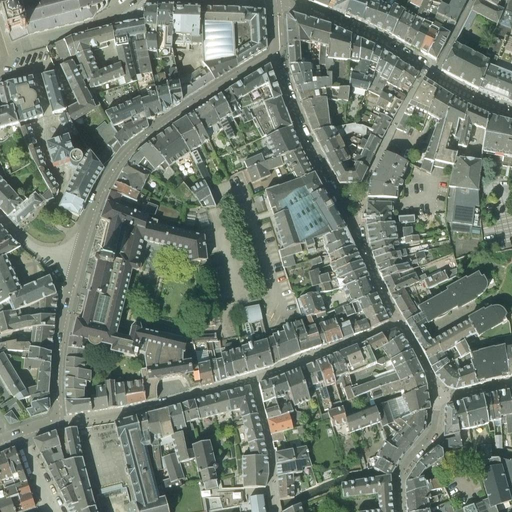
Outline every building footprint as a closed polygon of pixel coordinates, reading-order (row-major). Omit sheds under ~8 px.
[(8,34),(10,34),(9,31),(20,28),(22,31),(26,30),(26,29),(28,36),(65,27),(84,23),(84,22),(93,19),(96,14),(103,10),(107,5),(109,0),(4,0),(0,1),(0,5),(1,10),(1,12),(0,12),(0,15),(2,14),(4,21),(7,30),(4,31),(5,33),(7,32),(8,34)] [(314,0),(314,3),(327,9),(330,0),(314,0)] [(330,0),(327,9),(344,15),(350,0),(330,0)] [(351,18),(363,23),(369,1),(377,4),(378,0),(350,0),(344,15),(344,16),(351,18)] [(384,32),(392,36),(404,11),(409,0),(378,0),(377,4),(369,1),(363,23),(384,32)] [(392,36),(404,43),(423,0),(409,0),(404,11),(392,36)] [(423,0),(404,43),(411,47),(431,2),(424,0),(423,0)] [(456,24),(460,14),(448,8),(452,0),(424,0),(431,2),(441,6),(436,15),(456,24)] [(452,0),(448,8),(460,14),(467,0),(452,0)] [(496,26),(503,11),(481,0),(476,0),(471,11),(490,22),(496,26)] [(511,0),(506,0),(503,11),(496,26),(486,55),(490,56),(489,62),(478,91),(511,102),(511,0)] [(506,0),(481,0),(503,11),(506,0)] [(411,47),(420,52),(434,20),(436,15),(441,6),(431,2),(411,47)] [(156,52),(157,40),(157,7),(143,7),(143,20),(146,35),(148,52),(156,52)] [(172,49),(172,45),(174,7),(157,7),(157,40),(161,40),(160,49),(172,49)] [(174,7),(172,45),(190,46),(203,46),(202,24),(199,24),(200,8),(174,7)] [(233,24),(243,25),(245,10),(234,9),(200,8),(199,24),(202,24),(233,24)] [(243,25),(233,24),(236,56),(236,68),(267,50),(265,20),(264,12),(245,10),(243,25)] [(287,31),(288,46),(289,67),(311,66),(325,65),(325,59),(327,59),(330,30),(331,27),(317,23),(303,19),(291,15),(286,19),(287,31)] [(444,25),(427,56),(436,62),(456,24),(436,15),(434,20),(444,25)] [(140,76),(152,74),(148,52),(147,47),(146,47),(146,42),(146,35),(143,20),(111,27),(115,45),(115,46),(116,47),(120,65),(124,77),(126,85),(136,82),(137,82),(136,76),(132,63),(129,45),(129,46),(127,39),(136,37),(137,43),(134,43),(140,76)] [(420,52),(427,56),(444,25),(434,20),(420,52)] [(234,57),(233,24),(202,24),(203,46),(204,61),(234,57)] [(104,29),(93,32),(71,37),(69,38),(64,41),(70,58),(77,56),(81,66),(81,67),(88,79),(89,81),(93,89),(107,84),(116,80),(119,87),(126,85),(124,77),(120,65),(99,73),(91,52),(94,51),(97,50),(108,47),(115,45),(111,27),(104,29)] [(349,67),(349,62),(351,36),(331,27),(330,30),(327,59),(325,59),(325,65),(326,71),(328,71),(328,74),(351,74),(352,71),(352,70),(350,70),(349,67)] [(349,62),(359,63),(361,41),(351,36),(349,62)] [(441,71),(478,91),(489,62),(463,49),(466,43),(457,38),(441,71)] [(75,68),(72,62),(70,58),(64,41),(54,45),(60,60),(63,59),(65,65),(60,67),(69,86),(78,104),(66,109),(66,111),(68,115),(72,123),(101,107),(98,102),(96,96),(90,99),(82,82),(88,79),(81,67),(81,66),(75,68)] [(368,91),(373,78),(367,76),(368,74),(367,74),(370,63),(374,46),(361,41),(359,63),(357,68),(356,67),(354,71),(352,71),(351,74),(349,89),(348,97),(351,97),(352,88),(368,92),(368,91)] [(370,63),(377,66),(382,51),(374,46),(370,63)] [(382,92),(386,84),(398,61),(382,51),(377,66),(375,72),(373,78),(368,91),(380,97),(382,92)] [(236,68),(236,56),(234,57),(202,62),(215,81),(236,68)] [(394,88),(407,67),(398,61),(386,84),(382,92),(389,97),(394,88)] [(293,78),(326,71),(325,65),(311,66),(289,67),(293,78)] [(178,80),(183,101),(215,81),(204,66),(186,78),(178,80)] [(267,138),(292,128),(285,111),(280,98),(281,98),(280,96),(269,67),(229,91),(240,114),(247,110),(255,120),(264,138),(266,136),(267,138)] [(401,91),(402,89),(413,71),(407,67),(394,88),(389,97),(393,99),(395,100),(401,91)] [(176,69),(169,70),(169,75),(165,76),(172,108),(183,101),(178,80),(176,69)] [(293,78),(296,87),(315,85),(315,80),(327,80),(326,74),(328,74),(328,71),(326,71),(293,78)] [(413,71),(402,89),(401,91),(395,100),(401,103),(408,93),(418,74),(413,71)] [(66,109),(58,83),(55,73),(42,76),(45,87),(53,114),(66,111),(66,109)] [(145,117),(147,122),(155,120),(154,117),(162,115),(156,90),(154,86),(152,74),(140,76),(136,76),(137,82),(136,82),(140,95),(142,107),(145,117)] [(165,76),(165,74),(158,76),(160,83),(162,86),(162,88),(156,90),(162,115),(172,108),(165,76)] [(331,89),(349,89),(351,74),(328,74),(326,74),(327,80),(315,80),(315,85),(296,87),(299,95),(331,89)] [(26,122),(28,121),(43,116),(38,102),(36,103),(36,102),(36,101),(37,101),(37,100),(37,99),(37,98),(37,97),(36,97),(36,96),(36,95),(35,95),(35,94),(34,94),(33,93),(35,93),(32,78),(18,81),(7,84),(14,107),(19,124),(26,122)] [(414,109),(428,115),(437,88),(423,79),(404,114),(396,129),(403,132),(410,117),(411,117),(414,109)] [(19,124),(14,107),(7,84),(0,85),(0,97),(3,109),(0,110),(0,128),(7,126),(19,124)] [(431,173),(433,165),(439,143),(444,124),(452,97),(437,88),(428,115),(439,122),(436,128),(425,155),(420,169),(431,174),(431,173)] [(348,103),(348,97),(349,89),(331,89),(299,95),(302,103),(319,99),(327,99),(348,103)] [(244,125),(255,120),(247,110),(240,114),(229,91),(221,96),(231,117),(234,120),(240,117),(244,125)] [(388,106),(393,99),(389,97),(382,92),(380,97),(373,112),(382,117),(388,106)] [(142,107),(140,95),(102,111),(108,123),(112,127),(128,120),(130,124),(145,117),(142,107)] [(209,104),(223,129),(227,137),(228,137),(229,140),(235,137),(233,134),(229,125),(234,122),(234,120),(231,117),(221,96),(209,104)] [(458,147),(459,139),(454,137),(458,121),(463,123),(467,106),(452,97),(444,124),(439,143),(433,165),(452,170),(455,160),(456,160),(457,152),(456,152),(458,147)] [(313,133),(331,129),(327,99),(319,99),(302,103),(301,104),(312,133),(313,133)] [(382,117),(391,121),(402,104),(401,103),(395,100),(393,99),(388,106),(382,117)] [(220,131),(223,129),(209,104),(193,114),(207,138),(220,131)] [(463,123),(459,139),(458,147),(466,149),(471,126),(485,131),(488,116),(467,106),(463,123)] [(370,137),(380,142),(392,121),(391,121),(382,117),(373,112),(372,113),(372,114),(369,120),(375,123),(371,131),(373,131),(370,137)] [(210,141),(207,138),(193,114),(186,118),(202,147),(203,147),(202,146),(210,141)] [(72,123),(68,115),(67,115),(59,118),(65,136),(66,136),(67,139),(79,135),(76,129),(72,123)] [(511,122),(510,122),(488,116),(485,131),(482,153),(504,157),(502,167),(511,168),(511,122)] [(113,137),(121,148),(129,141),(149,128),(148,127),(147,122),(145,117),(130,124),(121,127),(120,130),(116,134),(113,137)] [(191,154),(204,182),(206,187),(207,187),(213,184),(196,150),(202,147),(186,118),(173,127),(191,154)] [(27,147),(29,151),(37,149),(36,144),(30,126),(28,126),(26,122),(19,124),(22,133),(27,147)] [(99,143),(104,149),(107,146),(115,156),(121,148),(113,137),(116,134),(112,127),(108,123),(96,133),(102,141),(99,143)] [(342,127),(331,129),(313,133),(321,147),(326,158),(332,170),(339,184),(350,183),(360,183),(367,169),(374,155),(380,142),(370,137),(367,143),(362,140),(362,141),(354,138),(348,140),(345,137),(353,132),(366,136),(367,128),(362,126),(356,126),(348,126),(342,127)] [(169,168),(191,154),(173,127),(149,144),(169,168)] [(280,157),(301,149),(292,128),(267,138),(266,138),(273,155),(263,159),(261,155),(244,162),(247,170),(280,157)] [(79,135),(67,139),(46,146),(54,167),(67,163),(68,165),(70,167),(71,168),(73,169),(75,170),(78,170),(65,195),(77,200),(85,204),(93,189),(105,169),(98,162),(95,157),(92,154),(88,149),(85,144),(79,135)] [(164,172),(169,168),(149,144),(133,156),(144,170),(150,176),(151,174),(150,173),(154,170),(155,171),(160,167),(164,172)] [(39,148),(37,149),(29,151),(32,160),(41,175),(47,171),(45,167),(39,148)] [(314,174),(307,162),(301,149),(280,157),(283,166),(285,165),(288,170),(291,175),(292,174),(296,182),(314,174)] [(402,182),(401,182),(409,164),(384,153),(372,178),(369,188),(367,199),(380,200),(397,200),(399,188),(399,187),(400,187),(401,187),(402,187),(402,186),(403,186),(403,185),(403,184),(403,183),(402,182)] [(140,194),(150,176),(144,170),(133,156),(121,173),(116,183),(140,194)] [(280,157),(247,170),(246,170),(252,184),(270,176),(268,172),(283,166),(280,157)] [(456,160),(455,160),(452,170),(449,189),(477,192),(481,162),(459,159),(458,160),(456,160)] [(56,197),(57,196),(58,193),(59,191),(58,187),(48,171),(47,171),(41,175),(49,190),(54,199),(56,197)] [(268,202),(270,210),(283,251),(298,247),(305,244),(307,250),(315,248),(313,242),(322,239),(345,229),(323,192),(319,184),(314,174),(296,182),(265,192),(268,202)] [(0,208),(7,217),(22,204),(0,179),(0,208)] [(204,182),(189,190),(192,195),(199,203),(203,201),(207,208),(216,208),(207,187),(206,187),(204,182)] [(155,217),(183,224),(184,216),(180,214),(177,213),(159,206),(160,202),(145,196),(140,194),(116,183),(111,192),(111,193),(122,197),(136,202),(147,207),(144,214),(155,217)] [(185,201),(192,195),(189,190),(183,184),(175,193),(185,201)] [(446,223),(450,223),(455,224),(454,232),(465,233),(466,226),(472,226),(471,234),(482,235),(477,192),(449,189),(447,199),(446,223)] [(49,190),(41,197),(39,195),(37,196),(35,193),(22,204),(7,217),(17,226),(26,218),(26,219),(34,212),(43,204),(43,203),(44,203),(46,202),(45,201),(49,201),(52,200),(54,199),(49,190)] [(197,366),(192,368),(191,361),(182,363),(183,354),(185,354),(187,344),(206,343),(213,343),(217,343),(216,335),(181,337),(180,339),(163,334),(162,335),(142,330),(140,325),(135,324),(132,328),(129,338),(117,335),(132,271),(136,272),(140,271),(142,267),(138,263),(143,242),(187,252),(189,264),(207,261),(205,237),(204,237),(157,226),(158,222),(130,211),(131,207),(120,203),(122,197),(111,193),(106,204),(107,204),(101,220),(108,222),(107,223),(107,224),(110,225),(103,255),(102,255),(102,256),(100,255),(96,256),(95,260),(98,262),(91,293),(88,292),(88,293),(88,294),(89,294),(82,322),(77,321),(76,322),(75,322),(72,336),(70,336),(68,349),(88,352),(88,346),(88,343),(89,343),(90,345),(91,346),(93,347),(94,348),(95,348),(97,348),(99,347),(100,347),(101,345),(112,348),(110,353),(126,357),(131,383),(141,381),(145,402),(146,402),(157,399),(157,396),(157,390),(157,387),(158,384),(159,382),(162,379),(179,376),(183,378),(185,380),(187,383),(188,385),(190,390),(201,387),(197,366)] [(85,204),(77,200),(65,195),(59,207),(60,208),(70,213),(79,217),(85,204)] [(391,224),(391,217),(391,213),(393,214),(393,204),(380,203),(380,200),(367,199),(367,204),(366,210),(366,218),(366,220),(366,221),(366,226),(391,224)] [(370,245),(397,240),(394,223),(391,224),(366,226),(366,227),(368,238),(370,245)] [(0,246),(11,239),(0,226),(0,246)] [(403,238),(404,238),(413,237),(412,228),(402,229),(403,238)] [(328,254),(354,247),(345,229),(322,239),(325,248),(328,254)] [(418,235),(413,237),(404,238),(405,244),(420,241),(418,235)] [(372,252),(395,247),(399,246),(404,244),(405,244),(404,238),(403,238),(397,240),(370,245),(372,252)] [(0,259),(5,257),(18,249),(21,248),(11,239),(0,246),(0,259)] [(374,259),(396,253),(405,251),(406,250),(404,244),(399,246),(395,247),(372,252),(374,259)] [(374,259),(376,266),(407,257),(411,256),(412,255),(423,252),(429,251),(427,245),(406,250),(405,251),(396,253),(374,259)] [(281,259),(292,256),(300,253),(298,247),(283,251),(278,253),(281,259)] [(328,254),(332,264),(357,254),(354,247),(328,254)] [(383,280),(412,270),(411,266),(417,264),(418,268),(427,264),(423,252),(412,255),(414,261),(379,273),(383,280)] [(332,273),(335,272),(361,262),(357,254),(332,264),(329,266),(332,273)] [(414,261),(412,255),(411,256),(407,257),(376,266),(379,273),(414,261)] [(284,269),(296,266),(292,256),(281,259),(284,270),(284,269)] [(0,304),(1,304),(10,300),(7,295),(20,290),(5,257),(0,259),(0,304)] [(312,266),(322,263),(320,258),(310,261),(312,266)] [(335,272),(339,280),(364,269),(361,262),(335,272)] [(200,318),(214,318),(208,266),(193,268),(200,318)] [(319,285),(321,293),(339,289),(368,277),(364,269),(339,280),(336,281),(330,282),(319,285)] [(383,280),(391,295),(424,281),(425,282),(428,290),(456,276),(456,269),(445,273),(443,269),(425,277),(425,275),(416,279),(412,270),(383,280)] [(319,285),(317,278),(320,277),(318,270),(308,273),(312,287),(319,285)] [(420,313),(417,314),(423,326),(427,324),(428,325),(457,309),(458,311),(478,300),(477,298),(484,294),(483,293),(484,292),(485,292),(485,291),(486,289),(487,289),(487,288),(487,287),(487,286),(487,285),(487,284),(486,283),(486,282),(483,277),(481,278),(478,273),(466,280),(466,278),(446,289),(446,291),(433,298),(432,297),(415,307),(416,308),(417,308),(420,313)] [(319,285),(330,282),(328,274),(320,277),(317,278),(319,285)] [(368,277),(339,289),(342,295),(346,306),(376,295),(372,285),(368,277)] [(20,310),(40,302),(56,296),(50,278),(20,290),(7,295),(10,300),(13,308),(14,310),(14,312),(20,310)] [(391,295),(405,321),(417,314),(420,313),(417,308),(416,308),(415,307),(432,297),(424,283),(425,282),(424,281),(391,295)] [(325,313),(322,302),(319,294),(300,298),(303,308),(306,318),(311,317),(316,316),(319,315),(325,313)] [(347,318),(353,315),(380,304),(376,295),(346,306),(341,308),(345,319),(347,318)] [(28,329),(32,329),(32,331),(31,346),(51,353),(53,335),(53,336),(54,328),(54,326),(57,299),(56,296),(40,302),(40,316),(27,317),(22,318),(20,310),(14,312),(14,310),(5,313),(0,314),(0,332),(1,335),(14,332),(28,329)] [(380,304),(353,315),(357,324),(359,323),(365,321),(384,313),(380,304)] [(260,310),(259,306),(241,310),(245,325),(249,324),(259,322),(263,342),(266,341),(262,321),(260,310)] [(468,321),(476,336),(477,337),(501,325),(502,326),(507,323),(505,319),(506,316),(504,311),(503,311),(503,310),(502,310),(502,309),(501,309),(501,308),(500,308),(499,308),(498,308),(498,307),(497,307),(496,307),(495,307),(494,307),(493,307),(493,308),(492,308),(491,308),(491,307),(484,311),(483,310),(467,319),(468,321)] [(319,315),(316,316),(319,325),(335,320),(336,322),(345,319),(341,308),(326,314),(325,313),(319,315)] [(370,330),(374,328),(388,321),(384,313),(365,321),(359,323),(362,332),(370,330)] [(455,346),(460,357),(469,352),(464,342),(476,336),(468,321),(432,341),(423,326),(417,314),(405,321),(421,349),(427,360),(442,352),(443,353),(455,346)] [(353,336),(362,332),(359,323),(357,324),(353,315),(347,318),(348,322),(353,336)] [(321,347),(327,345),(319,325),(316,316),(311,317),(314,326),(313,327),(321,347)] [(300,354),(321,347),(313,327),(314,326),(311,317),(306,318),(310,328),(304,330),(302,321),(291,325),(300,354)] [(343,339),(353,336),(348,322),(347,318),(345,319),(336,322),(343,339)] [(327,345),(343,339),(336,322),(335,320),(319,325),(327,345)] [(254,344),(249,324),(245,325),(248,336),(250,346),(254,344)] [(280,362),(300,354),(291,325),(283,327),(283,328),(272,332),(272,336),(273,337),(270,338),(266,340),(266,341),(273,367),(277,364),(280,362)] [(382,335),(388,344),(401,336),(396,329),(382,335)] [(380,349),(388,344),(382,335),(366,342),(371,354),(380,349)] [(254,344),(250,346),(248,336),(240,338),(241,348),(241,349),(248,374),(260,370),(273,367),(266,341),(263,342),(254,344)] [(388,344),(380,349),(388,363),(411,351),(406,343),(401,336),(388,344)] [(50,364),(51,353),(31,346),(29,344),(25,344),(16,344),(17,341),(0,344),(0,351),(7,350),(8,352),(23,352),(22,360),(50,364)] [(366,342),(355,347),(340,353),(349,374),(349,375),(369,367),(376,364),(375,362),(371,354),(366,342)] [(220,382),(235,378),(248,374),(241,349),(233,351),(232,343),(224,344),(226,353),(215,357),(216,360),(220,382)] [(427,360),(431,368),(450,357),(453,362),(458,359),(459,358),(460,357),(455,346),(443,353),(442,352),(427,360)] [(497,380),(509,377),(505,350),(505,348),(498,350),(490,352),(482,354),(469,358),(471,366),(477,385),(497,380)] [(67,360),(87,362),(88,362),(89,352),(88,352),(68,349),(67,359),(67,360)] [(375,377),(376,381),(382,379),(384,387),(394,383),(422,374),(416,360),(411,351),(388,363),(384,365),(382,366),(376,364),(375,368),(380,370),(383,369),(385,368),(386,371),(378,374),(374,373),(373,373),(373,375),(374,377),(375,377)] [(340,353),(334,356),(327,358),(335,384),(336,385),(341,383),(343,389),(344,391),(348,401),(350,400),(354,399),(351,390),(350,387),(352,387),(349,375),(349,374),(340,353)] [(14,359),(16,360),(16,365),(20,369),(24,369),(23,370),(40,370),(38,387),(31,389),(26,392),(9,365),(10,364),(10,360),(11,359),(12,359),(10,356),(5,356),(3,354),(0,355),(0,375),(14,399),(0,406),(0,410),(10,425),(31,419),(23,408),(18,402),(48,394),(49,379),(50,379),(50,378),(49,378),(49,371),(50,371),(50,370),(50,364),(22,360),(16,359),(14,359)] [(431,368),(435,375),(453,362),(450,357),(431,368)] [(326,388),(335,384),(327,358),(316,363),(326,388)] [(446,387),(456,390),(459,379),(457,372),(461,370),(458,359),(453,362),(435,375),(446,387)] [(66,370),(86,372),(87,362),(67,360),(66,370)] [(214,384),(220,382),(216,360),(209,361),(214,384)] [(201,387),(214,384),(209,361),(209,362),(198,365),(198,366),(197,366),(201,387)] [(331,404),(326,388),(316,363),(306,367),(314,392),(319,391),(324,406),(331,404)] [(477,385),(471,366),(461,370),(457,372),(459,379),(456,390),(477,385)] [(316,396),(314,392),(306,367),(299,370),(309,399),(316,396)] [(65,380),(85,383),(91,383),(91,373),(86,372),(66,370),(65,379),(65,380)] [(310,401),(309,399),(299,370),(281,377),(287,395),(290,404),(293,413),(297,421),(302,419),(301,413),(296,412),(294,408),(299,406),(310,401)] [(384,387),(380,389),(383,397),(383,398),(395,393),(395,395),(404,392),(405,396),(426,387),(422,374),(394,383),(384,387)] [(290,404),(287,395),(281,377),(271,381),(275,398),(282,396),(283,400),(285,400),(287,404),(278,407),(280,417),(289,414),(293,413),(290,404)] [(357,398),(366,394),(371,408),(374,407),(380,404),(378,399),(383,397),(380,389),(384,387),(382,379),(376,381),(351,390),(354,399),(350,400),(352,404),(347,415),(347,417),(359,412),(355,402),(358,401),(357,398)] [(65,392),(84,393),(85,383),(65,380),(65,391),(65,392)] [(125,407),(145,402),(141,381),(131,383),(124,384),(123,384),(125,407)] [(263,403),(270,400),(271,405),(270,405),(272,409),(265,411),(267,420),(280,417),(278,407),(276,400),(275,398),(271,381),(259,384),(259,385),(263,403)] [(107,410),(117,408),(115,385),(115,382),(105,382),(105,386),(107,410)] [(117,408),(125,407),(123,384),(115,385),(117,408)] [(91,401),(88,401),(84,401),(66,401),(66,403),(67,416),(88,413),(107,410),(105,386),(96,388),(96,394),(94,394),(93,394),(91,395),(91,396),(91,397),(91,401)] [(239,410),(255,406),(249,387),(226,393),(231,412),(239,410)] [(426,387),(405,396),(402,397),(380,404),(374,407),(380,423),(382,428),(388,426),(393,423),(400,420),(410,415),(410,416),(426,410),(427,410),(429,410),(426,387)] [(511,434),(511,411),(508,391),(496,393),(500,425),(506,424),(507,435),(511,434)] [(66,401),(84,401),(84,393),(65,392),(66,401)] [(225,414),(231,412),(226,393),(200,400),(205,419),(225,414)] [(501,427),(500,425),(496,393),(489,395),(494,422),(494,428),(501,427)] [(18,402),(23,408),(49,401),(48,394),(18,402)] [(488,422),(494,422),(489,395),(482,397),(488,422)] [(488,424),(488,422),(482,397),(463,402),(468,429),(474,428),(488,424)] [(200,421),(205,419),(200,400),(194,402),(184,404),(187,413),(184,414),(186,419),(188,418),(189,422),(190,425),(192,425),(192,423),(200,421)] [(23,408),(31,419),(47,414),(50,409),(49,401),(23,408)] [(344,418),(345,418),(343,407),(341,401),(331,404),(332,411),(327,412),(329,418),(332,428),(346,424),(344,418)] [(458,432),(468,429),(463,402),(451,405),(458,432)] [(194,431),(192,425),(190,425),(189,422),(188,418),(186,419),(184,414),(187,413),(184,404),(180,406),(181,406),(168,409),(172,428),(176,427),(178,435),(183,434),(186,447),(193,445),(188,432),(194,431)] [(460,438),(458,432),(451,405),(447,406),(444,410),(444,438),(454,435),(455,439),(460,438)] [(239,410),(248,444),(263,441),(257,415),(255,406),(239,410)] [(350,434),(380,423),(374,407),(371,408),(359,412),(347,417),(345,418),(344,418),(346,424),(350,434)] [(180,463),(195,460),(193,450),(187,451),(186,447),(183,434),(178,435),(176,427),(172,428),(168,409),(147,415),(152,446),(155,470),(157,469),(157,472),(162,470),(166,469),(171,483),(162,485),(160,486),(162,494),(183,487),(183,486),(184,485),(188,483),(187,481),(182,483),(180,480),(184,479),(180,463)] [(410,415),(400,420),(419,436),(424,430),(426,411),(426,410),(410,416),(410,415)] [(280,417),(267,420),(271,435),(283,432),(293,429),(289,414),(280,417)] [(166,511),(162,494),(160,486),(157,487),(147,447),(151,446),(152,446),(147,415),(114,423),(118,440),(119,440),(126,467),(128,478),(129,478),(137,506),(136,507),(136,511),(166,511)] [(411,446),(419,436),(400,420),(393,423),(388,426),(394,432),(411,446)] [(303,426),(296,428),(299,436),(302,436),(303,435),(305,435),(303,426)] [(56,432),(65,460),(70,477),(73,486),(78,503),(80,511),(96,511),(95,508),(82,458),(77,429),(65,430),(65,431),(56,432)] [(33,440),(36,446),(48,468),(65,460),(56,432),(33,440)] [(283,432),(271,435),(272,442),(278,441),(278,442),(285,441),(283,432)] [(403,454),(411,446),(394,432),(385,442),(389,445),(393,447),(403,454)] [(444,438),(442,440),(444,449),(450,448),(462,447),(460,438),(455,439),(454,435),(444,438)] [(418,463),(426,471),(433,465),(434,464),(438,469),(443,464),(444,464),(443,458),(442,451),(444,449),(442,440),(441,442),(437,447),(435,449),(418,463)] [(263,441),(248,444),(251,457),(267,457),(263,441)] [(192,446),(193,450),(195,460),(198,473),(200,472),(203,483),(203,485),(204,485),(205,490),(217,488),(216,482),(214,471),(217,470),(218,469),(217,467),(215,466),(209,442),(198,444),(192,446)] [(395,468),(400,460),(403,454),(393,447),(389,445),(385,442),(381,449),(376,457),(395,468)] [(276,463),(309,460),(308,454),(308,451),(307,451),(306,447),(293,450),(275,454),(276,463)] [(501,466),(500,459),(499,458),(492,458),(490,447),(480,447),(480,452),(480,457),(479,457),(482,469),(501,466)] [(21,466),(19,460),(15,449),(4,453),(8,464),(13,478),(15,485),(27,482),(21,466)] [(13,478),(8,464),(4,453),(0,454),(0,478),(1,482),(13,478)] [(244,488),(263,488),(265,488),(268,476),(267,457),(251,457),(243,457),(244,488)] [(392,510),(391,504),(390,477),(395,468),(376,457),(371,458),(374,468),(374,469),(387,477),(373,480),(341,485),(343,499),(377,495),(379,505),(379,510),(380,510),(380,511),(392,510)] [(511,461),(500,459),(501,466),(511,501),(511,500),(511,461)] [(48,468),(56,484),(70,477),(65,460),(48,468)] [(277,476),(293,474),(302,473),(301,469),(312,467),(309,460),(276,463),(277,476)] [(423,477),(429,475),(429,473),(426,474),(426,471),(418,463),(405,483),(423,477)] [(503,504),(511,501),(501,466),(482,469),(479,470),(487,499),(490,508),(495,507),(503,504)] [(297,482),(299,482),(300,482),(299,478),(293,478),(293,474),(277,476),(278,483),(294,482),(297,482)] [(60,492),(73,486),(70,477),(56,484),(60,492)] [(426,487),(425,483),(423,477),(405,483),(405,495),(426,487)] [(406,506),(431,498),(428,492),(444,488),(440,479),(432,481),(425,483),(426,487),(405,495),(406,506)] [(0,511),(21,511),(23,511),(35,507),(27,482),(15,485),(4,489),(4,493),(0,494),(0,511)] [(294,497),(294,496),(294,489),(294,482),(278,483),(279,500),(294,497)] [(124,483),(99,488),(101,497),(125,493),(124,483)] [(60,492),(67,507),(78,503),(73,486),(60,492)] [(265,511),(263,496),(249,498),(250,504),(250,511),(265,511)] [(406,511),(418,511),(429,509),(428,505),(438,502),(437,497),(431,498),(406,506),(406,511)] [(497,511),(495,507),(490,508),(487,499),(482,501),(473,505),(462,509),(463,511),(497,511)] [(67,507),(68,511),(80,511),(78,503),(67,507)] [(453,511),(451,503),(444,505),(445,511),(453,511)]
